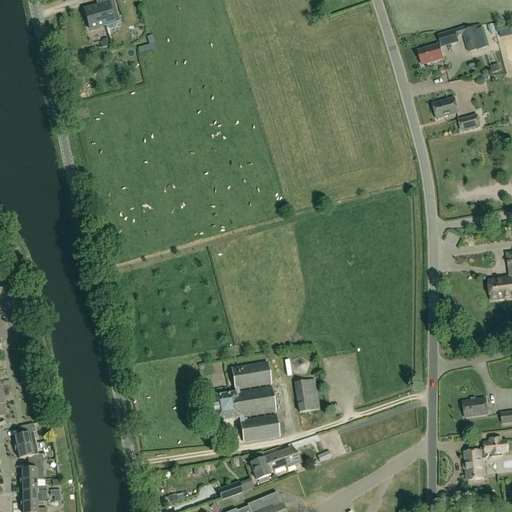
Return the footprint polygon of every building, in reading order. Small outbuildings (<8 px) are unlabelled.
[(85,14),(90,32),(115,26),(110,7),(85,14)] [(471,52),(482,49),(480,43),(487,41),(483,29),(476,31),(475,28),(465,31),(471,52)] [(459,41),(456,31),(438,36),(441,47),(459,41)] [(115,35),(109,38),(112,46),(118,43),(115,35)] [(101,49),(109,47),(107,41),(102,42),(102,43),(100,44),(101,49)] [(418,51),(422,66),(443,60),(439,45),(418,51)] [(498,65),(492,67),(493,73),(500,71),(498,65)] [(454,100),(433,105),(437,120),(458,114),(454,100)] [(461,133),(480,127),(477,115),(457,121),(461,133)] [(501,280),(488,282),(491,301),(511,298),(511,254),(507,255),(509,273),(511,272),(511,277),(501,279),(501,280)] [(270,385),(267,363),(231,369),(235,393),(211,397),(215,422),(239,418),(243,443),(279,438),(275,416),(243,421),(243,418),(275,412),(271,387),(239,393),(238,390),(270,385)] [(319,410),(315,379),(293,383),(298,413),(319,410)] [(486,399),(463,403),(465,419),(488,416),(486,399)] [(511,411),(500,413),(502,425),(511,423),(511,411)] [(14,449),(36,445),(35,438),(34,433),(35,432),(34,427),(33,424),(20,427),(22,435),(14,437),(16,443),(13,444),(14,449)] [(482,469),(481,460),(486,459),(488,456),(488,455),(490,455),(490,456),(503,455),(503,454),(509,453),(507,440),(502,440),(502,438),(488,439),(488,442),(483,442),(484,451),(464,453),(466,481),(483,480),(482,469)] [(36,445),(14,449),(15,454),(18,453),(19,459),(27,458),(28,465),(42,462),(41,455),(38,455),(36,445)] [(251,464),(257,481),(270,476),(269,473),(284,467),(285,470),(301,464),(298,455),(299,455),(298,453),(296,453),(293,455),(291,450),(264,459),(251,464)] [(329,451),(316,457),(319,463),(331,458),(329,451)] [(42,462),(28,465),(29,469),(22,469),(22,476),(20,476),(20,481),(37,481),(37,474),(42,474),(42,469),(43,469),(42,462)] [(37,488),(37,481),(20,481),(20,486),(23,486),(23,493),(46,493),(46,487),(37,488)] [(220,491),(223,499),(243,492),(240,483),(220,491)] [(46,493),(23,493),(23,499),(21,499),(21,504),(38,504),(37,497),(46,496),(46,493)] [(284,511),(282,504),(277,493),(229,511),(284,511)]
